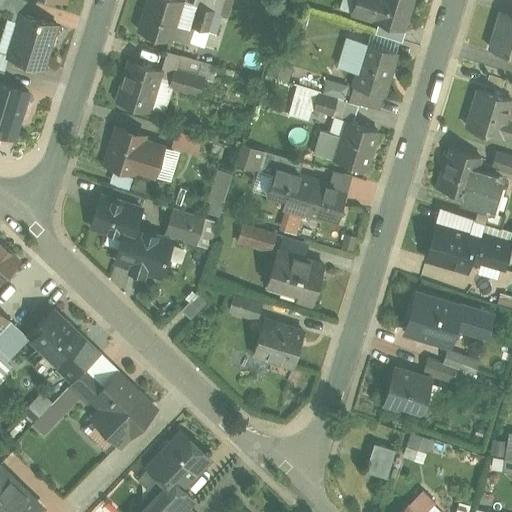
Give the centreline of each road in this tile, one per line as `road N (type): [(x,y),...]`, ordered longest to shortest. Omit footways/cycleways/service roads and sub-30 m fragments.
road 1 (residential): [(283,467),(327,417),(455,0)]
road 2 (residential): [(28,231),(283,467)]
road 3 (residential): [(102,0),(28,231)]
